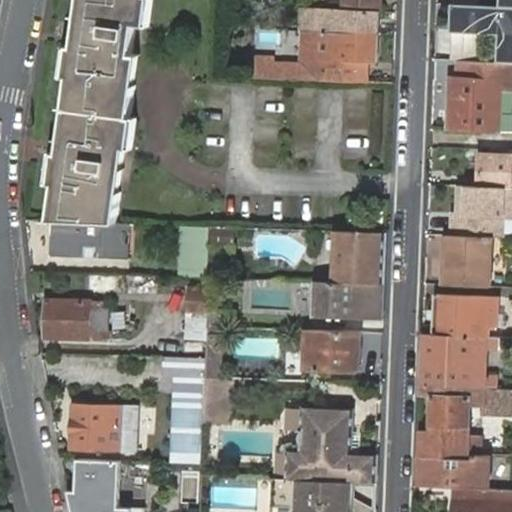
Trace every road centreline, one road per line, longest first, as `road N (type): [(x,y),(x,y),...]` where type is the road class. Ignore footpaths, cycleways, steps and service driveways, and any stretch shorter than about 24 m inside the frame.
road 1 (residential): [(400,511),(419,0)]
road 2 (residential): [(0,187),(15,358),(45,511)]
road 3 (residential): [(22,0),(0,125)]
